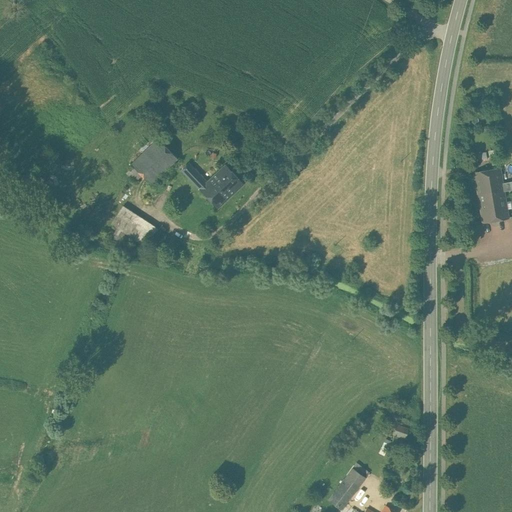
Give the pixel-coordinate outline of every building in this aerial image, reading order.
[(158,138),(131,164),(150,184),(177,158),(158,138)] [(199,189),(176,211),(194,230),(225,202),(206,182),(188,163),(181,170),(199,189)] [(225,165),(206,182),(225,202),(243,184),(225,165)] [(500,168),(474,173),(478,194),(503,190),(504,191),(511,189),(511,181),(502,183),(500,168)] [(503,190),(478,194),(482,222),(508,218),(504,191),(503,190)] [(157,228),(123,206),(111,223),(117,227),(126,233),(145,246),(157,228)] [(117,227),(112,236),(120,242),(126,233),(117,227)] [(409,429),(396,425),(393,434),(405,439),(409,429)] [(390,455),(395,442),(384,438),(379,451),(390,455)] [(369,473),(356,463),(352,468),(366,478),(369,473)] [(352,468),(344,479),(357,489),(366,478),(352,468)] [(357,489),(344,479),(328,500),(341,510),(357,489)]
